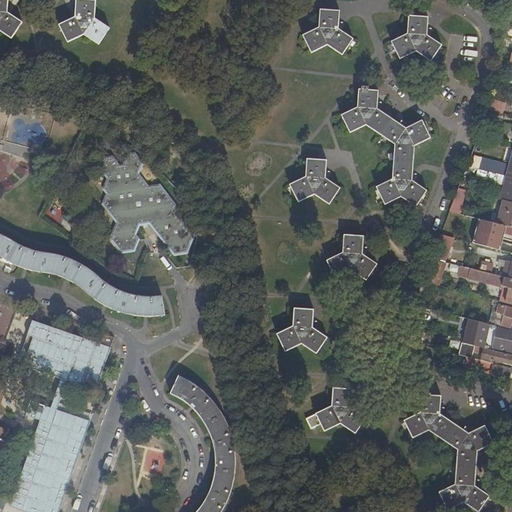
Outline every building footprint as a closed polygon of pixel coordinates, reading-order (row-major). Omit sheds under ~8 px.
[(0,0),(0,30),(11,38),(22,22),(7,12),(8,0),(0,0)] [(95,18),(96,0),(76,0),(75,16),(59,25),(68,42),(83,34),(99,44),(110,28),(95,18)] [(338,28),(340,11),(320,9),(319,27),(303,35),(312,52),(327,44),(343,54),(353,38),(338,28)] [(409,15),(407,33),(391,41),(400,59),(416,50),(431,61),(442,45),(427,34),(428,17),(409,15)] [(503,76),(497,74),(495,82),(501,84),(503,76)] [(396,143),(392,179),(376,187),(385,204),(402,196),(416,206),(427,190),(412,180),(415,145),(431,138),(423,120),(407,128),(377,108),(378,90),(368,90),(368,87),(363,87),(363,89),(359,89),(358,107),(342,115),(350,132),(366,124),(396,143)] [(505,102),(490,98),(487,109),(502,113),(505,102)] [(111,159),(106,160),(103,170),(110,179),(106,191),(109,193),(105,205),(120,223),(113,239),(123,252),(133,250),(137,241),(133,236),(138,224),(151,223),(176,254),(187,253),(192,238),(175,215),(177,210),(159,188),(147,189),(136,175),(140,163),(134,156),(128,157),(126,167),(118,167),(111,159)] [(314,194),(329,204),(340,188),(325,178),(326,160),(307,159),(306,177),(289,185),(298,202),(314,194)] [(474,168),(467,166),(466,168),(459,188),(465,189),(466,190),(474,168)] [(497,174),(479,169),(477,178),(494,183),(497,174)] [(511,201),(511,178),(507,177),(501,199),(505,200),(511,201)] [(459,188),(458,188),(449,211),(459,214),(465,189),(459,188)] [(511,201),(505,200),(499,224),(504,225),(506,226),(511,227),(511,201)] [(59,222),(66,211),(54,203),(47,215),(59,222)] [(476,244),(482,220),(478,219),(472,243),(476,244)] [(498,249),(504,225),(499,224),(482,220),(476,244),(498,249)] [(506,226),(504,225),(498,249),(500,250),(506,226)] [(59,276),(65,278),(73,260),(68,258),(64,257),(57,255),(47,254),(41,252),(34,250),(26,247),(21,245),(17,243),(11,240),(4,236),(0,234),(0,255),(2,257),(6,258),(9,260),(15,264),(21,267),(26,268),(32,270),(40,272),(47,273),(50,273),(54,274),(59,276)] [(444,261),(453,238),(440,234),(431,258),(444,261)] [(362,254),(363,236),(344,235),(343,253),(327,260),(335,278),(351,271),(366,280),(377,264),(362,254)] [(82,265),(73,260),(65,278),(71,281),(78,286),(80,288),(86,292),(90,296),(97,300),(103,304),(109,307),(118,311),(125,313),(131,315),(140,317),(145,317),(152,317),(160,316),(165,315),(161,297),(152,298),(150,298),(142,298),(137,297),(133,296),(128,295),(115,288),(106,283),(101,279),(94,274),(87,268),(82,265)] [(511,265),(511,261),(507,260),(503,276),(509,278),(511,265)] [(509,288),(505,303),(511,304),(511,278),(509,278),(503,276),(462,265),(459,275),(509,288)] [(501,325),(510,327),(511,323),(511,320),(511,307),(498,304),(496,312),(492,311),(489,324),(497,326),(500,327),(501,325)] [(285,352),(301,344),(316,354),(327,338),(312,328),(314,310),(294,308),(293,327),(277,334),(285,352)] [(511,351),(511,330),(497,327),(497,326),(489,324),(471,319),(465,343),(475,346),(491,350),(492,347),(511,351)] [(417,332),(407,329),(403,341),(413,343),(417,332)] [(423,333),(417,332),(413,343),(415,344),(422,345),(424,338),(421,338),(423,333)] [(413,343),(403,341),(400,353),(412,356),(415,344),(413,343)] [(482,354),(481,360),(510,367),(511,368),(511,361),(511,354),(491,350),(475,346),(473,351),(482,354)] [(409,357),(407,366),(419,369),(421,359),(409,357)] [(508,377),(510,367),(481,360),(474,358),(472,364),(482,366),(482,368),(492,370),(491,373),(508,377)] [(220,511),(223,507),(228,497),(231,487),(233,479),(234,472),(235,461),(234,455),(233,442),(230,431),(228,428),(225,422),(222,415),(218,408),(212,401),(204,392),(201,390),(196,386),(192,383),(188,381),(178,376),(171,393),(178,397),(185,402),(191,406),(197,413),(202,420),(205,424),(208,431),(211,437),(213,443),(214,447),(215,454),(215,460),(215,468),(214,475),(212,484),(210,489),(206,499),(202,505),(199,509),(196,511),(220,511)] [(324,431),(340,424),(355,434),(366,417),(351,407),(352,390),(333,389),(332,406),(306,418),(310,428),(320,423),(324,431)] [(448,510),(464,502),(479,511),(490,496),(475,486),(478,452),(494,444),(485,426),(470,434),(440,414),(441,396),(430,396),(430,394),(426,393),(426,396),(422,395),(421,413),(405,420),(413,438),(430,430),(459,450),(456,485),(440,492),(448,510)] [(0,454),(9,429),(0,426),(0,454)] [(48,495),(53,477),(34,471),(29,490),(48,495)]
